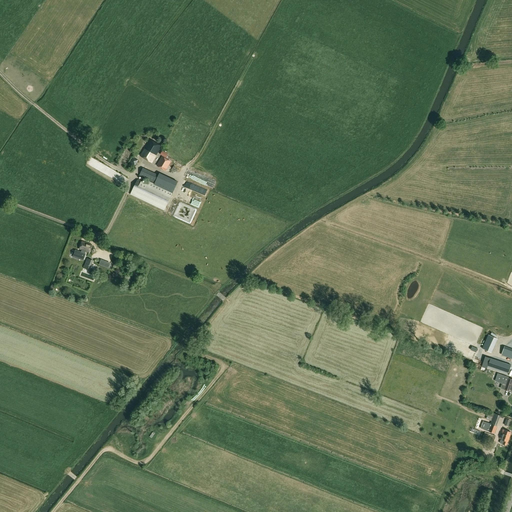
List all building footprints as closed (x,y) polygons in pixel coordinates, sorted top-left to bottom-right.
[(140,155),(152,162),(162,146),(150,139),(140,155)] [(123,165),(131,147),(126,144),(118,162),(123,165)] [(162,156),(156,165),(166,171),(171,162),(162,156)] [(97,168),(109,174),(112,169),(95,161),(95,162),(93,161),(91,164),(97,168)] [(139,176),(155,183),(159,175),(143,168),(139,176)] [(111,178),(123,183),(125,177),(114,172),(111,178)] [(169,177),(166,184),(171,187),(174,180),(169,177)] [(137,179),(130,194),(164,210),(172,193),(148,181),(147,184),(137,179)] [(85,251),(88,252),(91,244),(82,241),(79,249),(82,250),(81,252),(75,250),(72,257),(83,261),(85,254),(85,253),(85,251)] [(87,258),(83,267),(89,270),(94,272),(96,268),(91,266),(93,260),(87,258)] [(491,353),(498,339),(488,335),(482,349),(491,353)] [(501,355),(511,358),(511,348),(504,346),(501,355)] [(488,365),(508,372),(511,365),(490,358),(488,365)] [(496,377),(506,381),(507,376),(497,373),(496,377)] [(486,422),(484,430),(495,434),(495,433),(497,426),(500,417),(500,415),(494,413),(494,414),(489,412),(488,415),(486,419),(491,421),(491,423),(490,423),(486,422)] [(500,436),(499,439),(501,439),(504,440),(503,444),(506,445),(508,441),(508,442),(511,432),(504,430),(503,429),(501,434),(503,435),(502,437),(500,436)] [(496,436),(489,433),(483,431),(482,431),(479,438),(493,443),(496,436)]
